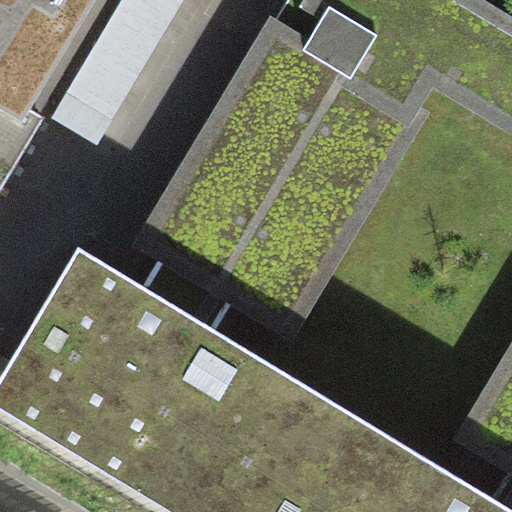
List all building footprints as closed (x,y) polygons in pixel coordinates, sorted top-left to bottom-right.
[(0,0),(0,131),(15,108),(0,98),(0,79),(50,0),(0,0)] [(265,0),(262,6),(398,90),(409,72),(511,134),(511,31),(460,0),(265,0)] [(398,90),(262,6),(121,230),(255,315),(398,90)] [(511,511),(511,469),(483,453),(463,485),(189,315),(206,287),(130,240),(112,268),(55,233),(0,320),(0,409),(165,511),(511,511)] [(511,289),(431,421),(483,453),(511,469),(511,289)]
